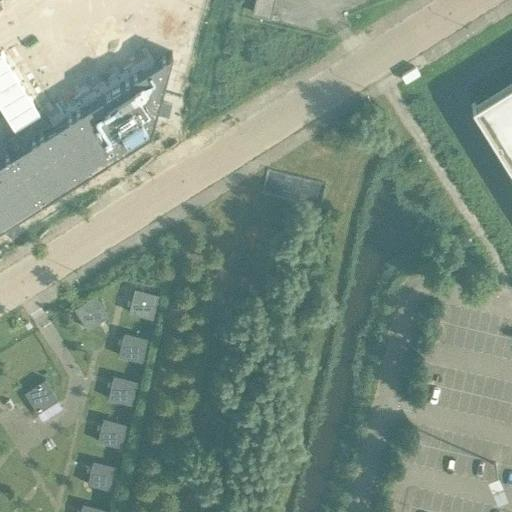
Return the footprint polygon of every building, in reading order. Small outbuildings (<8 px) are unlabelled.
[(123,0),(130,10),(145,0),(123,0)] [(269,15),(273,0),(254,0),(251,11),(269,15)] [(0,225),(150,131),(172,50),(0,157),(0,225)] [(1,51),(0,51),(0,105),(14,128),(39,113),(1,51)] [(511,76),(470,103),(485,126),(511,169),(511,76)] [(326,182),(270,169),(264,194),(320,208),(326,182)] [(134,287),(128,311),(152,316),(158,293),(134,287)] [(95,293),(74,306),(87,328),(108,314),(95,293)] [(141,360),(147,336),(123,330),(122,337),(120,342),(117,354),(118,354),(141,360)] [(131,403),(136,379),(113,373),(111,379),(110,385),(107,397),(131,403)] [(37,411),(57,398),(44,377),(24,390),(37,411)] [(120,445),(126,422),(102,416),(101,422),(99,428),(97,440),(120,445)] [(110,488),(116,464),(92,458),(90,465),(89,471),(86,482),(87,482),(110,488)] [(484,511),(487,511),(490,504),(419,487),(416,497),(441,503),(439,511),(479,511),(484,511)] [(104,511),(105,507),(82,501),(80,508),(78,511),(104,511)]
